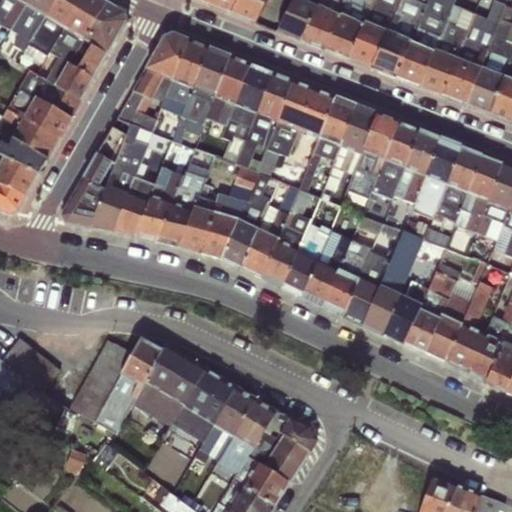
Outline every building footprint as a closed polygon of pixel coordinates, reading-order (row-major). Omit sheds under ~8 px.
[(11,0),(4,0),(0,7),(0,26),(10,33),(25,8),(11,0)] [(11,0),(25,8),(30,0),(11,0)] [(46,20),(58,0),(30,0),(25,8),(46,20)] [(65,32),(83,0),(58,0),(46,20),(65,32)] [(86,44),(107,5),(99,0),(83,0),(65,32),(86,44)] [(239,0),(211,0),(209,6),(231,15),(239,0)] [(267,0),(239,0),(231,15),(255,25),(267,0)] [(317,9),(298,0),(294,0),(279,34),(302,43),(317,9)] [(298,0),(317,9),(318,7),(321,0),(298,0)] [(321,0),(318,7),(341,16),(349,0),(321,0)] [(375,0),(349,0),(341,16),(365,25),(365,24),(375,0)] [(375,0),(365,24),(388,33),(401,0),(375,0)] [(401,0),(388,33),(414,43),(430,0),(401,0)] [(430,0),(414,43),(412,45),(433,54),(434,51),(453,6),(455,0),(430,0)] [(487,21),(474,16),(457,60),(481,70),(505,6),(495,2),(487,21)] [(92,48),(108,56),(127,24),(125,15),(107,5),(86,44),(92,48)] [(474,16),(453,6),(434,51),(457,60),(474,16)] [(511,17),(511,8),(505,6),(481,70),(504,78),(511,57),(511,25),(509,24),(511,17)] [(318,7),(317,9),(302,43),(325,52),(341,16),(318,7)] [(46,20),(25,8),(11,33),(19,38),(14,48),(24,54),(46,20)] [(365,25),(341,16),(325,52),(349,62),(365,25)] [(65,32),(46,20),(24,54),(30,57),(34,51),(48,59),(51,55),(65,32)] [(365,24),(365,25),(349,62),(371,70),(388,33),(365,24)] [(86,44),(65,32),(51,55),(59,60),(68,65),(78,71),(92,48),(86,44)] [(414,43),(388,33),(371,70),(396,81),(412,45),(414,43)] [(173,84),(189,41),(173,35),(164,39),(145,72),(173,84)] [(192,91),(209,49),(189,41),(173,84),(192,91)] [(433,54),(412,45),(396,81),(420,90),(433,54)] [(92,48),(78,71),(94,80),(108,56),(92,48)] [(192,91),(215,99),(232,58),(209,49),(192,91)] [(434,51),(433,54),(420,90),(441,98),(457,60),(434,51)] [(251,66),(232,58),(215,99),(235,107),(251,66)] [(68,65),(59,60),(47,82),(55,87),(68,65)] [(481,70),(457,60),(441,98),(466,108),(481,70)] [(55,88),(81,103),(94,80),(78,71),(68,65),(55,87),(55,88)] [(273,74),(251,66),(235,107),(257,115),(273,74)] [(504,78),(481,70),(466,108),(489,117),(504,78)] [(36,99),(72,120),(81,103),(55,88),(55,87),(47,82),(29,72),(0,126),(0,164),(3,159),(0,157),(0,146),(1,144),(9,148),(13,140),(24,120),(36,99)] [(145,72),(117,121),(131,127),(139,130),(152,135),(162,110),(173,84),(145,72)] [(294,83),(273,74),(257,115),(278,124),(294,83)] [(511,81),(504,78),(489,117),(511,125),(511,81)] [(315,91),(294,83),(278,124),(299,133),(315,91)] [(177,129),(192,91),(173,84),(162,110),(171,114),(169,118),(174,120),(171,127),(177,129)] [(172,142),(180,146),(186,131),(200,137),(207,120),(215,99),(192,91),(177,129),(172,142)] [(335,99),(315,91),(299,133),(319,140),(335,99)] [(24,120),(61,140),(72,120),(36,99),(24,120)] [(207,120),(226,128),(235,107),(215,99),(207,120)] [(357,107),(335,99),(319,140),(340,148),(357,107)] [(236,167),(257,115),(235,107),(226,128),(223,139),(229,142),(223,160),(236,167)] [(379,116),(357,107),(340,148),(363,155),(379,116)] [(278,124),(257,115),(236,167),(243,170),(257,175),(278,124)] [(400,125),(379,116),(363,155),(384,163),(400,125)] [(13,140),(50,161),(61,140),(24,120),(13,140)] [(278,124),(257,175),(259,175),(270,179),(279,156),(288,160),(299,133),(278,124)] [(421,133),(400,125),(384,163),(405,171),(421,133)] [(131,127),(115,165),(107,187),(128,196),(135,178),(144,156),(146,149),(134,143),(139,130),(131,127)] [(440,140),(421,133),(405,171),(426,178),(440,140)] [(0,157),(3,159),(39,178),(50,161),(13,140),(9,148),(1,144),(0,146),(0,157)] [(321,201),(340,148),(319,140),(309,165),(300,192),(321,201)] [(461,149),(440,140),(426,178),(447,186),(461,149)] [(150,199),(172,205),(188,167),(176,163),(182,147),(180,146),(172,142),(155,186),(150,199)] [(347,194),(363,155),(340,148),(321,201),(341,210),(347,194)] [(482,157),(461,149),(447,186),(468,194),(482,157)] [(347,194),(369,201),(384,163),(363,155),(347,194)] [(61,217),(65,225),(91,230),(107,187),(115,165),(97,156),(61,217)] [(504,165),(482,157),(468,194),(489,201),(504,165)] [(0,186),(27,200),(39,178),(3,159),(0,164),(0,186)] [(395,198),(405,171),(384,163),(369,201),(366,208),(380,214),(386,199),(393,202),(395,198)] [(511,204),(511,168),(504,165),(489,201),(488,204),(509,212),(511,204)] [(209,175),(188,167),(172,205),(193,211),(194,208),(202,192),(209,175)] [(230,199),(219,197),(215,214),(238,221),(259,175),(257,175),(243,170),(230,199)] [(415,206),(426,178),(405,171),(395,198),(415,206)] [(270,179),(259,175),(238,221),(259,231),(268,207),(279,182),(270,179)] [(150,199),(155,186),(135,178),(128,196),(128,197),(149,201),(150,199)] [(434,221),(447,186),(426,178),(415,206),(411,214),(432,223),(433,220),(434,221)] [(0,211),(9,216),(19,212),(27,200),(0,186),(0,211)] [(454,228),(468,194),(447,186),(434,221),(454,228)] [(107,187),(91,230),(113,233),(128,197),(128,196),(107,187)] [(279,240),(300,192),(289,187),(279,212),(268,207),(259,231),(279,240)] [(219,197),(202,192),(194,208),(215,214),(219,197)] [(279,240),(277,244),(297,253),(311,225),(321,201),(300,192),(279,240)] [(454,228),(476,236),(488,204),(489,201),(468,194),(454,228)] [(128,197),(113,233),(136,238),(149,201),(128,197)] [(149,201),(136,238),(157,243),(172,205),(150,199),(149,201)] [(494,249),(509,212),(488,204),(476,236),(474,241),(494,249)] [(172,205),(157,243),(179,249),(193,211),(172,205)] [(193,211),(179,249),(199,255),(215,214),(194,208),(193,211)] [(362,218),(341,210),(336,221),(358,229),(362,218)] [(383,226),(404,234),(408,222),(409,219),(388,212),(383,226)] [(511,212),(509,212),(494,249),(493,251),(511,259),(511,212)] [(215,214),(199,255),(222,261),(238,221),(215,214)] [(383,226),(362,218),(358,229),(378,238),(383,226)] [(259,231),(238,221),(222,261),(242,270),(259,231)] [(424,241),(429,230),(408,222),(404,234),(424,241)] [(331,233),(311,225),(297,253),(318,262),(331,233)] [(429,230),(424,241),(445,250),(450,239),(429,230)] [(259,231),(242,270),(262,279),(277,244),(279,240),(259,231)] [(352,242),(331,233),(318,262),(339,272),(352,242)] [(391,263),(381,287),(401,297),(424,241),(404,234),(391,263)] [(440,263),(422,307),(441,316),(451,296),(461,275),(441,265),(448,250),(445,250),(424,241),(401,297),(406,299),(412,283),(414,284),(426,257),(440,263)] [(373,250),(352,242),(339,272),(360,281),(372,254),(373,250)] [(277,244),(262,279),(282,289),(297,253),(277,244)] [(302,299),(318,262),(297,253),(282,289),(302,299)] [(391,263),(372,254),(360,281),(380,290),(381,287),(391,263)] [(322,309),(339,272),(318,262),(302,299),(322,309)] [(471,305),(462,326),(474,331),(501,272),(489,266),(471,305)] [(343,318),(360,281),(339,272),(322,309),(343,318)] [(363,328),(380,290),(360,281),(343,318),(363,328)] [(383,337),(401,297),(381,287),(380,290),(363,328),(383,337)] [(505,345),(511,326),(511,293),(501,322),(493,319),(486,336),(505,345)] [(471,305),(451,296),(441,316),(462,326),(471,305)] [(404,347),(422,307),(406,299),(401,297),(383,337),(404,347)] [(425,357),(441,316),(422,307),(404,347),(425,357)] [(445,366),(462,326),(441,316),(425,357),(445,366)] [(468,377),(486,336),(474,331),(462,326),(445,366),(468,377)] [(486,385),(505,345),(486,336),(468,377),(486,385)] [(12,367),(28,347),(17,338),(4,355),(1,359),(12,367)] [(132,354),(125,366),(119,378),(112,389),(106,400),(100,411),(99,412),(93,423),(114,435),(121,422),(134,399),(160,352),(140,340),(132,354)] [(132,354),(107,340),(100,352),(125,366),(132,354)] [(165,345),(160,352),(134,399),(174,423),(206,370),(165,345)] [(506,395),(511,381),(511,348),(505,345),(486,385),(506,395)] [(22,375),(38,355),(28,347),(12,367),(22,375)] [(119,378),(125,366),(100,352),(93,364),(119,378)] [(32,384),(48,363),(38,355),(22,375),(32,384)] [(22,375),(12,367),(1,359),(0,358),(0,377),(33,403),(42,392),(32,384),(22,375)] [(59,371),(48,363),(32,384),(42,392),(59,371)] [(87,375),(112,389),(119,378),(93,364),(87,375)] [(186,441),(223,380),(206,370),(174,423),(169,432),(181,438),(186,441)] [(106,400),(112,389),(87,375),(81,387),(106,400)] [(186,441),(199,449),(236,388),(223,380),(186,441)] [(100,411),(106,400),(81,387),(74,398),(99,412),(100,411)] [(236,388),(199,449),(198,452),(217,463),(255,400),(236,388)] [(74,398),(68,409),(93,423),(99,412),(74,398)] [(275,412),(255,400),(217,463),(237,475),(248,457),(264,431),(275,412)] [(284,436),(310,452),(316,441),(311,427),(275,412),(264,431),(273,437),(277,431),(284,436)] [(248,457),(289,483),(310,452),(284,436),(281,442),(273,437),(264,431),(248,457)] [(237,475),(234,480),(274,506),(289,483),(248,457),(237,475)] [(446,511),(456,486),(432,477),(419,511),(446,511)] [(232,511),(270,511),(274,506),(234,480),(220,504),(232,511)] [(473,511),(480,495),(456,486),(446,511),(473,511)] [(208,501),(198,495),(192,505),(202,511),(208,501)] [(500,511),(504,504),(480,495),(473,511),(500,511)]
